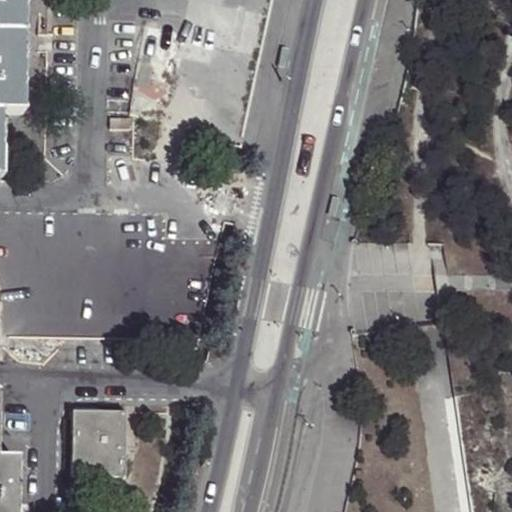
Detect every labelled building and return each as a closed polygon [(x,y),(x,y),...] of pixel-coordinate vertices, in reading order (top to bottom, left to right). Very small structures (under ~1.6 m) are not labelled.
[(22,4),(22,0),(0,0),(0,37),(22,38),(22,4)] [(21,78),(22,38),(0,37),(0,119),(20,119),(21,78)] [(0,334),(141,335),(141,210),(0,210),(0,334)] [(122,416),(68,416),(69,482),(122,483),(122,416)] [(0,511),(12,511),(13,464),(0,463),(0,511)]
